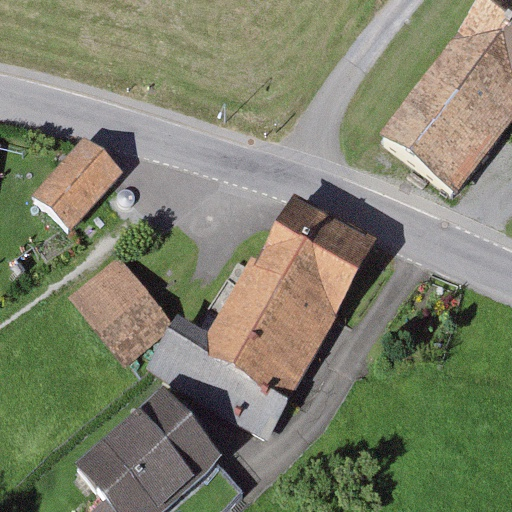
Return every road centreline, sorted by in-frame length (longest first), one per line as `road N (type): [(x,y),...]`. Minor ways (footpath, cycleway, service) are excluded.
road 1 (residential): [(0,93),(289,211)]
road 2 (unclassified): [(421,0),(330,108),(289,211)]
road 3 (residential): [(289,211),(511,308)]
